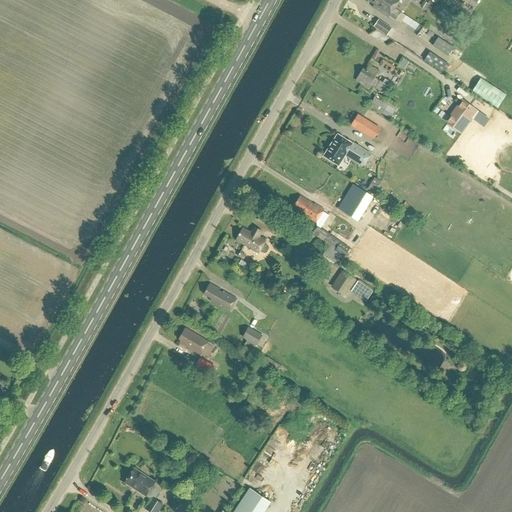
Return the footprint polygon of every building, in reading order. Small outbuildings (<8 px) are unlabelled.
[(387,18),(395,8),(382,0),(368,0),(368,1),(374,5),(372,7),(387,18)] [(387,35),(392,28),(379,19),(374,26),(387,35)] [(448,56),(454,47),(438,37),(433,45),(448,56)] [(444,73),(450,65),(430,51),(424,60),(444,73)] [(429,79),(434,70),(414,58),(408,69),(418,74),(419,73),(429,79)] [(378,71),(369,65),(366,70),(363,68),(355,80),(369,89),(372,85),(383,92),(387,85),(375,77),(378,71)] [(506,94),(480,77),(471,91),(497,108),(506,94)] [(363,86),(359,94),(368,98),(371,90),(363,86)] [(391,118),(398,106),(377,93),(370,105),(391,118)] [(446,120),(444,122),(461,134),(478,111),(462,98),(460,100),(461,101),(458,106),(457,105),(450,114),(451,115),(447,120),(446,120)] [(371,121),(378,116),(370,106),(368,108),(362,101),(358,105),(371,121)] [(352,144),(337,134),(323,156),(338,166),(345,156),(346,156),(346,157),(362,167),(370,154),(353,143),(352,144)] [(374,195),(356,184),(340,210),(358,221),(374,195)] [(378,188),(371,184),(368,189),(375,193),(378,188)] [(316,223),(317,220),(323,211),(324,209),(314,203),(314,204),(300,196),(292,208),(316,223)] [(364,232),(377,219),(369,212),(356,225),(364,232)] [(350,248),(341,242),(339,244),(326,235),(328,232),(318,225),(313,233),(336,249),(335,250),(344,256),(350,248)] [(258,237),(262,231),(254,227),(250,233),(242,228),(236,240),(259,253),(260,250),(265,253),(267,252),(270,247),(269,244),(265,242),(265,241),(258,237)] [(358,237),(355,241),(362,246),(365,241),(358,237)] [(327,249),(322,256),(337,266),(342,259),(334,253),(327,248),(327,249)] [(241,251),(237,256),(243,260),(246,254),(241,251)] [(346,296),(357,279),(342,270),(332,287),(346,296)] [(357,281),(350,292),(365,302),(372,291),(357,281)] [(223,292),(219,290),(220,288),(210,283),(203,294),(211,298),(209,301),(229,312),(237,298),(224,291),(223,292)] [(262,335),(249,327),(247,331),(244,329),(241,334),(244,336),(243,336),(248,339),(257,344),(262,335)] [(179,343),(201,355),(208,342),(185,328),(179,339),(181,341),(179,343)] [(43,352),(49,341),(44,338),(38,349),(43,352)] [(248,339),(244,346),(252,351),(257,344),(248,339)] [(210,373),(215,365),(201,357),(196,365),(210,373)] [(146,496),(155,482),(134,468),(125,483),(146,496)] [(151,511),(159,511),(165,504),(154,496),(146,508),(151,511)]
